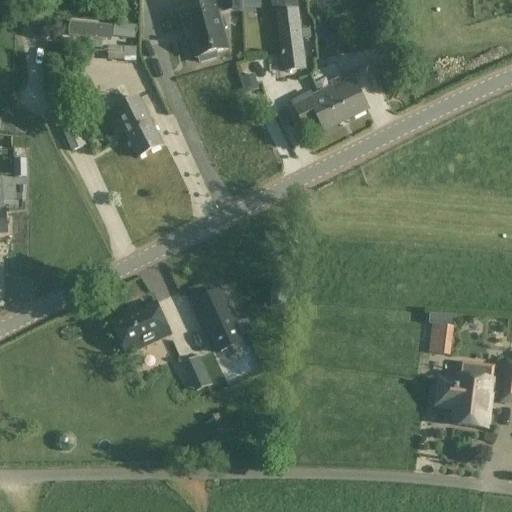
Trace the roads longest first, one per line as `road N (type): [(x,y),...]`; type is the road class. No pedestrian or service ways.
road 1 (tertiary): [(0,329),(511,79)]
road 2 (unclassified): [(511,490),(340,474),(0,476)]
